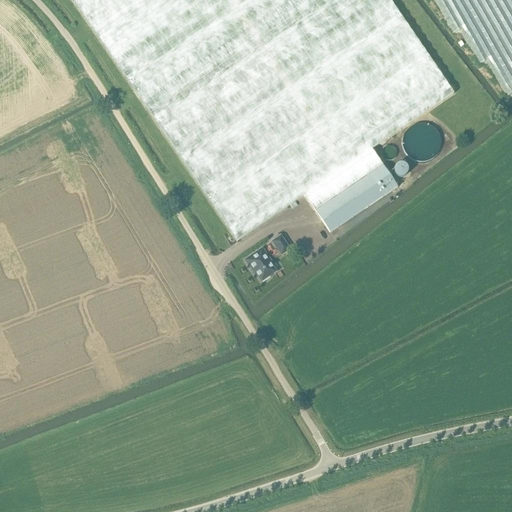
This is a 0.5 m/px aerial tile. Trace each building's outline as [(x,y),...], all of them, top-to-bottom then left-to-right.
[(80,8),(239,238),(306,192),(332,229),(399,183),(373,145),(455,89),(393,0),(71,0),(78,9),(80,8)] [(438,143),(439,143),(438,138),(437,135),(435,132),(433,129),(430,127),(426,125),(422,124),(420,124),(415,125),(412,126),(409,128),(406,130),(405,132),(403,135),(402,139),(401,143),(402,146),(402,149),(404,153),(406,156),(409,158),(412,160),(415,161),(419,161),(422,161),(426,160),(430,158),(433,156),(435,153),(437,150),(438,147),(438,143)] [(398,164),(397,165),(396,165),(395,166),(395,167),(394,168),(394,170),(394,171),(394,172),(394,173),(394,174),(395,175),(396,176),(397,177),(398,177),(399,177),(401,177),(402,177),(403,177),(404,176),(405,176),(405,175),(406,174),(407,173),(407,172),(407,171),(407,170),(407,169),(407,168),(406,167),(406,166),(405,165),(404,164),(403,164),(401,164),(400,164),(399,164),(398,164)] [(274,238),(283,251),(292,246),(283,232),(274,238)] [(258,269),(264,278),(278,268),(270,256),(271,255),(264,245),(247,257),(256,270),(258,269)]
